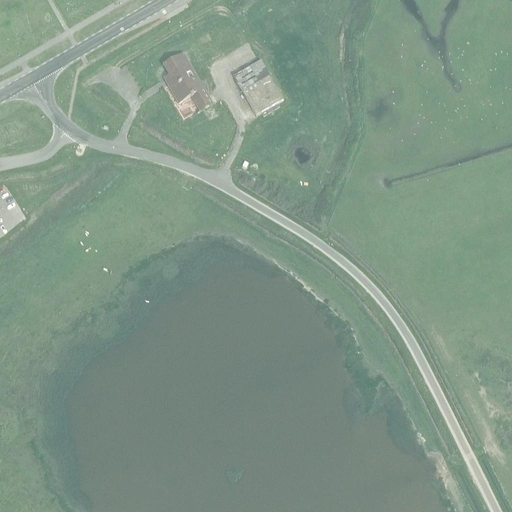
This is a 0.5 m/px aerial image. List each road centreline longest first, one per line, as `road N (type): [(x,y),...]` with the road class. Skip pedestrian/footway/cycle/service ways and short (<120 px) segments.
road 1 (unclassified): [(496,511),(419,355),(362,276),(216,182),(68,130)]
road 2 (secondary): [(30,77),(167,0)]
